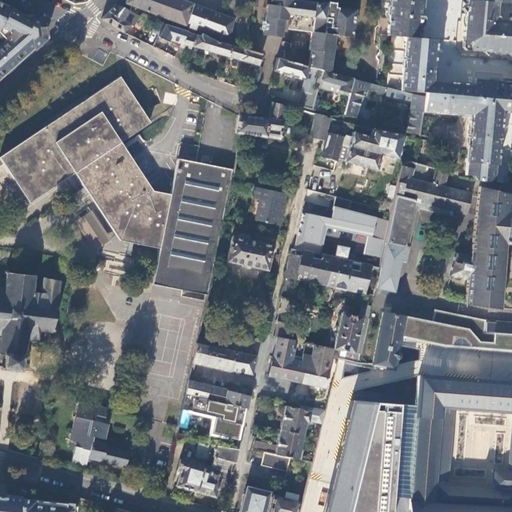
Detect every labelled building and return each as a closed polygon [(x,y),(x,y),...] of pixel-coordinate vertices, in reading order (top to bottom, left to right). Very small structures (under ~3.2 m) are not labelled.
[(125,0),(124,3),(199,30),(200,29),(226,39),(233,19),(226,17),(224,16),(178,0),(125,0)] [(229,0),(224,16),(226,17),(233,19),(241,5),(244,0),(229,0)] [(330,72),(334,42),(340,37),(350,39),(352,37),(356,11),(335,8),(336,3),(328,2),(327,7),(324,6),(325,5),(295,1),(295,0),(271,0),(272,2),(275,2),(274,6),(268,5),(268,8),(266,8),(262,34),(281,37),(281,33),(285,33),(285,29),(306,32),(310,37),(308,50),(311,51),(309,67),(324,71),(330,72)] [(389,0),(386,36),(405,38),(418,39),(420,26),(421,26),(422,25),(423,16),(421,16),(422,0),(389,0)] [(497,3),(483,1),(469,0),(465,0),(462,43),(466,43),(469,45),(468,49),(511,53),(511,17),(509,17),(509,20),(498,19),(497,18),(497,17),(496,16),(497,3)] [(44,40),(42,23),(27,15),(26,17),(12,10),(11,13),(6,10),(9,6),(0,1),(0,77),(24,55),(18,49),(25,42),(33,50),(44,40)] [(132,27),(140,16),(125,8),(116,4),(101,19),(122,32),(123,32),(128,24),(132,27)] [(49,36),(55,30),(46,25),(49,36)] [(224,43),(213,40),(200,34),(199,35),(195,34),(193,39),(185,35),(174,58),(181,61),(189,45),(227,57),(232,45),(224,43)] [(435,40),(418,39),(405,38),(401,91),(424,93),(422,110),(442,112),(445,83),(437,82),(434,85),(431,84),(432,76),(434,76),(434,69),(433,68),(435,40)] [(163,52),(170,56),(173,48),(166,45),(163,52)] [(262,54),(232,45),(227,57),(255,65),(258,66),(262,54)] [(319,87),(324,71),(309,67),(277,58),(274,71),(305,80),(297,106),(313,111),(315,103),(319,87)] [(257,67),(258,66),(255,65),(250,79),(258,82),(263,68),(257,67)] [(349,96),(354,79),(330,72),(324,71),(319,87),(349,96)] [(160,249),(170,195),(152,191),(129,156),(124,150),(122,146),(120,143),(150,123),(144,113),(120,77),(89,97),(86,93),(41,123),(44,127),(0,156),(0,159),(9,172),(29,203),(74,173),(77,178),(82,185),(87,193),(107,223),(110,228),(118,241),(130,243),(160,249)] [(364,110),(368,91),(384,95),(386,88),(354,79),(349,96),(344,115),(368,121),(371,111),(364,110)] [(467,85),(445,83),(442,112),(464,113),(470,114),(472,114),(470,135),(499,138),(501,111),(511,111),(511,97),(510,96),(503,95),(504,81),(477,79),(473,82),(473,85),(467,85)] [(401,91),(386,88),(384,95),(384,96),(410,102),(405,133),(418,135),(422,110),(424,93),(401,91)] [(235,133),(240,134),(279,139),(285,107),(272,103),(269,119),(238,115),(238,118),(237,123),(235,133)] [(315,103),(313,111),(325,114),(328,106),(315,103)] [(303,124),(306,112),(296,109),(293,121),(303,124)] [(316,114),(310,138),(323,140),(324,140),(329,118),(316,114)] [(402,136),(372,129),(369,137),(352,132),(350,137),(346,136),(343,146),(340,145),(342,137),(328,133),(321,157),(335,161),(336,158),(344,160),(344,162),(376,170),(380,155),(396,159),(402,136)] [(495,179),(499,138),(470,135),(469,147),(467,175),(478,176),(478,179),(489,180),(489,181),(493,182),(495,181),(495,179)] [(170,195),(160,249),(154,284),(206,296),(233,169),(216,166),(210,165),(201,163),(196,162),(177,159),(170,195)] [(412,202),(465,215),(470,194),(444,187),(448,172),(435,169),(431,185),(410,179),(414,163),(408,161),(400,167),(398,175),(396,184),(395,187),(393,199),(383,243),(384,243),(378,268),(376,276),(374,289),(394,293),(400,261),(407,262),(410,247),(403,246),(412,202)] [(487,307),(499,308),(503,268),(505,243),(509,209),(511,194),(479,186),(476,211),(470,257),(467,280),(464,305),(482,307),(483,305),(487,305),(487,307)] [(286,194),(257,187),(254,197),(262,199),(257,220),(279,225),(286,194)] [(290,250),(320,257),(327,229),(372,239),(376,219),(334,209),(332,219),(299,212),(290,250)] [(110,241),(90,211),(74,222),(93,252),(110,241)] [(227,261),(267,270),(272,246),(249,241),(250,236),(240,234),(239,239),(232,237),(227,261)] [(335,256),(345,259),(348,249),(337,247),(335,256)] [(376,276),(378,268),(320,257),(290,250),(286,270),(285,277),(289,283),(282,288),(280,297),(297,301),(299,295),(294,288),(297,278),(314,282),(314,283),(344,290),(344,289),(364,294),(369,274),(376,276)] [(467,280),(470,257),(447,253),(445,261),(443,274),(449,276),(467,280)] [(25,356),(27,341),(38,343),(40,345),(42,343),(40,341),(42,331),(55,333),(55,330),(53,330),(54,328),(56,308),(58,309),(58,306),(56,306),(60,281),(42,278),(40,294),(32,293),(33,278),(35,276),(32,274),(31,276),(8,273),(5,270),(3,273),(5,275),(3,289),(0,288),(0,355),(0,362),(2,363),(1,367),(0,366),(0,369),(3,370),(3,369),(15,370),(15,372),(21,372),(21,369),(18,369),(19,358),(23,358),(25,360),(27,359),(25,356)] [(361,317),(368,318),(370,308),(361,304),(359,317),(361,317)] [(432,308),(432,310),(429,322),(419,319),(405,316),(403,326),(402,333),(401,333),(401,336),(403,337),(439,345),(511,351),(511,334),(509,334),(485,333),(486,322),(487,319),(463,314),(432,308)] [(422,308),(419,319),(429,322),(432,310),(422,308)] [(402,333),(403,326),(405,316),(382,310),(371,365),(394,370),(395,366),(396,366),(396,362),(397,362),(397,359),(400,352),(398,351),(399,348),(400,341),(401,341),(401,336),(401,333),(402,333)] [(338,358),(358,363),(367,323),(360,322),(361,317),(359,317),(341,313),(339,326),(337,334),(334,349),(336,349),(335,354),(338,358)] [(495,323),(486,322),(485,333),(509,334),(511,322),(496,321),(495,323)] [(291,325),(277,322),(274,336),(288,339),(291,325)] [(210,334),(198,331),(195,343),(207,346),(208,339),(210,334)] [(221,342),(245,348),(247,340),(223,335),(221,342)] [(302,371),(301,371),(297,370),(299,362),(301,363),(301,359),(288,356),(291,345),(292,341),(287,340),(287,341),(276,338),(272,356),(267,377),(299,383),(302,371)] [(231,370),(234,352),(213,347),(207,346),(195,343),(191,363),(230,372),(231,370)] [(299,383),(325,389),(329,369),(328,369),(333,349),(314,345),(310,365),(303,363),(301,371),(302,371),(299,383)] [(234,352),(231,370),(251,375),(256,357),(234,352)] [(511,511),(511,380),(417,374),(417,375),(414,404),(406,511),(511,511)] [(55,388),(60,384),(61,377),(54,376),(48,375),(47,387),(55,388)] [(224,403),(227,389),(187,380),(184,394),(224,403)] [(245,409),(248,397),(246,397),(247,390),(239,389),(238,392),(227,389),(224,403),(223,404),(242,408),(245,409)] [(224,403),(184,394),(183,401),(182,404),(181,410),(214,417),(211,434),(235,440),(237,431),(242,408),(223,404),(224,403)] [(406,511),(414,404),(352,399),(323,511),(406,511)] [(106,411),(78,404),(74,418),(75,418),(68,447),(75,448),(71,464),(86,468),(88,460),(124,469),(128,455),(105,449),(106,446),(92,443),(93,438),(104,441),(107,426),(93,423),(95,418),(104,420),(106,411)] [(300,405),(298,409),(308,412),(310,413),(308,420),(321,424),(325,410),(300,405)] [(284,406),(279,430),(302,435),(305,423),(307,422),(308,420),(310,413),(308,412),(298,409),(284,406)] [(240,431),(245,409),(242,408),(237,431),(240,431)] [(253,441),(251,449),(264,452),(290,458),(297,459),(302,435),(279,430),(276,446),(253,441)] [(206,461),(210,446),(198,445),(195,458),(198,459),(197,461),(195,460),(194,462),(189,461),(189,462),(179,459),(176,471),(179,472),(175,486),(179,487),(195,492),(204,460),(206,461)] [(234,464),(237,451),(235,451),(230,450),(226,449),(217,448),(210,446),(206,461),(212,462),(213,458),(227,462),(234,464)] [(287,472),(290,458),(264,452),(261,465),(287,472)] [(204,460),(195,492),(208,496),(214,497),(217,487),(220,488),(226,465),(227,462),(213,458),(212,462),(206,461),(204,460)] [(300,511),(322,511),(331,475),(314,471),(312,479),(309,478),(300,511)] [(252,497),(254,489),(245,487),(243,495),(252,497)] [(264,511),(269,492),(254,489),(252,497),(243,495),(238,511),(264,511)] [(0,511),(67,511),(69,511),(71,511),(72,505),(20,499),(20,497),(6,496),(6,498),(0,497),(0,511)] [(268,511),(295,511),(298,503),(272,497),(268,511)]
